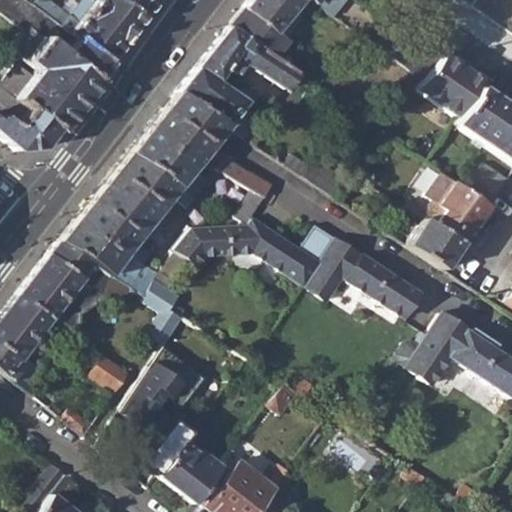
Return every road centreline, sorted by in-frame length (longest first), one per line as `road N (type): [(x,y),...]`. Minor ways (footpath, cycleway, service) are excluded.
road 1 (secondary): [(35,211),(199,0)]
road 2 (residential): [(0,402),(141,511)]
